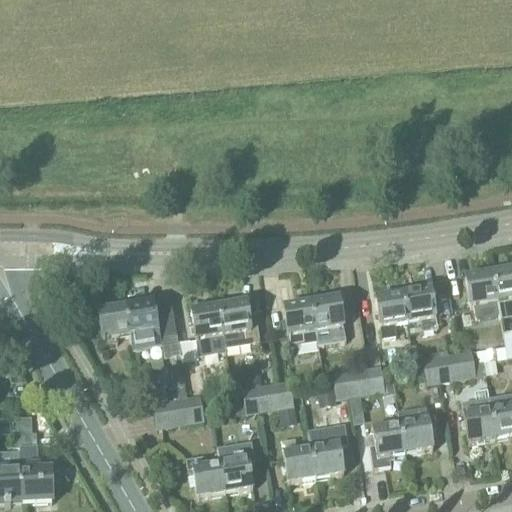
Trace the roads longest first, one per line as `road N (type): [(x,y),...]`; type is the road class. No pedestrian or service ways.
road 1 (secondary): [(511,220),(376,245),(121,254)]
road 2 (tertiary): [(135,511),(15,301),(2,262)]
road 3 (secondary): [(121,254),(0,235)]
